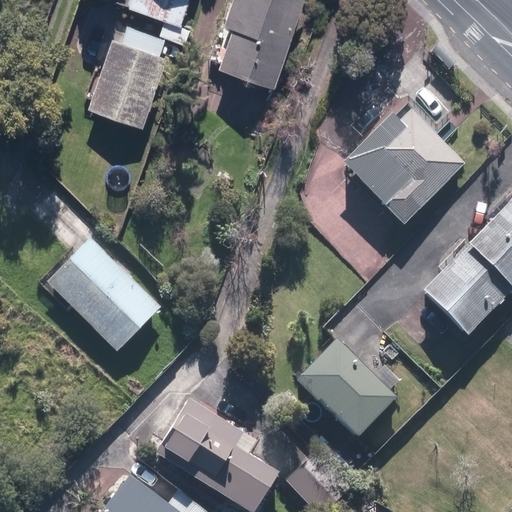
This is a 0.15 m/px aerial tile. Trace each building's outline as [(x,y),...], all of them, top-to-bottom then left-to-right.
[(184,0),(128,0),(127,4),(177,21),(184,0)] [(231,0),(225,18),(235,22),(221,62),(277,81),(305,0),(231,0)] [(129,23),(124,38),(115,35),(90,105),(145,125),(171,54),(162,51),(167,37),(129,23)] [(407,225),(469,161),(409,104),(398,115),(393,110),(342,163),(407,225)] [(511,290),(511,200),(424,286),(469,333),(511,290)] [(92,236),(48,281),(118,350),(162,306),(92,236)] [(398,396),(338,336),(297,378),(357,437),(398,396)] [(192,395),(156,448),(252,511),(254,511),(282,471),(252,451),(259,439),(192,395)] [(324,511),(350,489),(316,451),(285,479),(315,511),(324,511)] [(170,500),(133,473),(103,511),(204,511),(206,510),(178,489),(170,500)]
